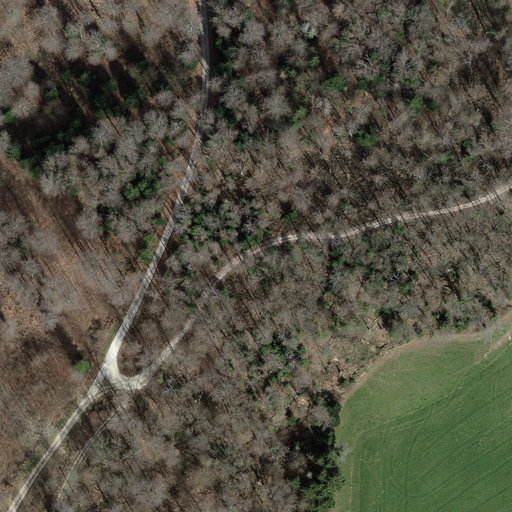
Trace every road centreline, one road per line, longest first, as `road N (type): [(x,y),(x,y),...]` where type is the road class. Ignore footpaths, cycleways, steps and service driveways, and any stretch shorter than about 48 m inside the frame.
road 1 (track): [(54,511),(82,455),(223,272),(251,250),(463,206),(511,184)]
road 2 (track): [(10,511),(105,370),(186,180),(200,129),(205,45),(197,0)]
road 3 (motorway): [(214,511),(199,0)]
road 4 (motorway): [(147,0),(161,511)]
